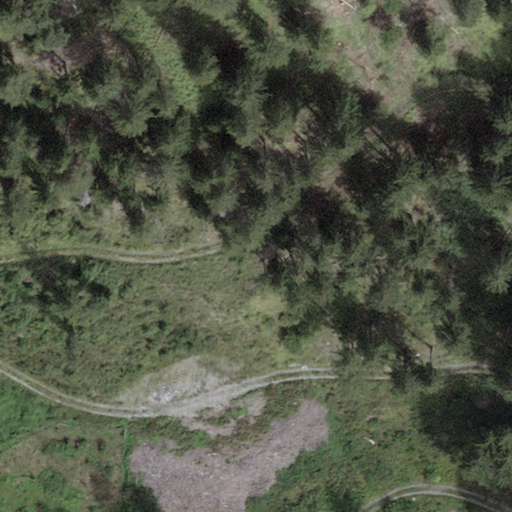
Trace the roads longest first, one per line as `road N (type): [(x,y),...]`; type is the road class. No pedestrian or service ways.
road 1 (track): [(0,257),(71,249),(133,259),(201,254),(251,232),(421,96),(511,85)]
road 2 (track): [(511,376),(486,369),(412,377),(295,374),(138,414),(76,405),(0,366)]
road 3 (track): [(368,511),(439,490),(504,511)]
